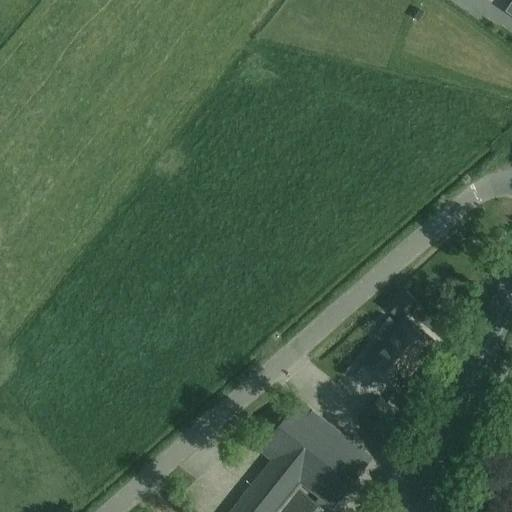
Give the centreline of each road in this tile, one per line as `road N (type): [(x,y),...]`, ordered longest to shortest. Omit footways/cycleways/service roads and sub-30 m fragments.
road 1 (unclassified): [(110,511),(459,206),(490,186),(511,183)]
road 2 (primary): [(415,511),(511,292)]
